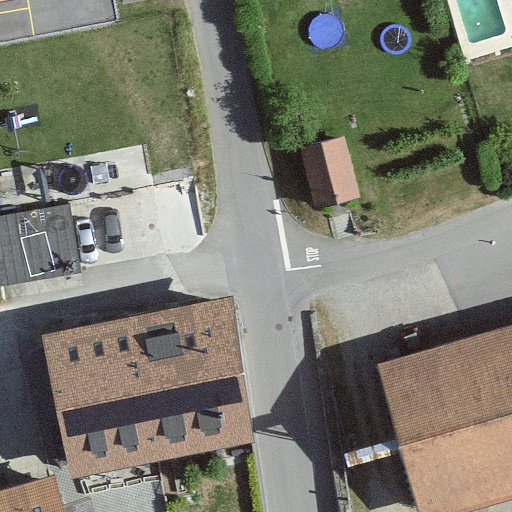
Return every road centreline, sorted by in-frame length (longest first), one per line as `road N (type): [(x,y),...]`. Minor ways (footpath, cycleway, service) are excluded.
road 1 (unclassified): [(264,272),(209,0)]
road 2 (unclassified): [(511,211),(398,250),(264,272)]
road 3 (unclassified): [(264,272),(299,511)]
